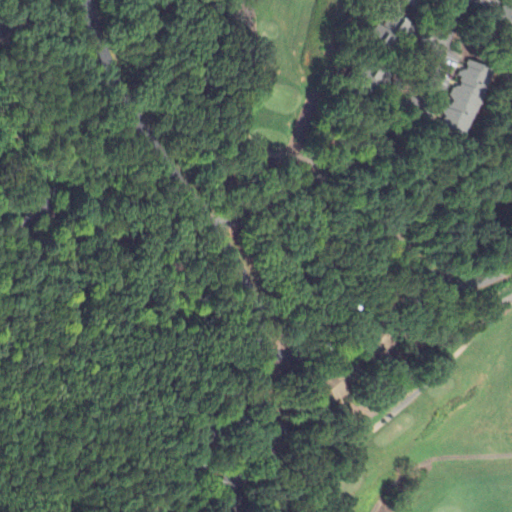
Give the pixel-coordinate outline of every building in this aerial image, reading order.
[(395,0),(416,12),(423,0),(395,0)] [(511,30),(511,2),(496,9),(505,33),(511,30)] [(389,43),(401,49),(412,27),(387,15),(380,28),(375,26),(368,40),(386,49),(389,43)] [(0,41),(8,33),(0,25),(0,41)] [(459,139),(488,73),(465,62),(435,128),(459,139)]
